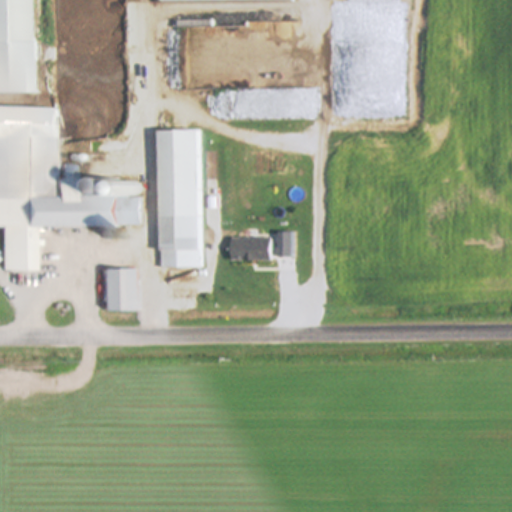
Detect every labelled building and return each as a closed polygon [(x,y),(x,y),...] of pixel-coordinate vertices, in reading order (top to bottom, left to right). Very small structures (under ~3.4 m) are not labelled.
[(41,0),(0,0),(0,95),(43,95),(41,0)] [(0,273),(41,273),(41,227),(146,227),(145,202),(165,202),(166,270),(206,270),(206,133),(163,133),(164,186),(80,186),(80,167),(61,167),(62,200),(38,200),(30,161),(40,158),(35,145),(31,141),(46,146),(47,150),(51,140),(61,140),(61,109),(0,109),(0,273)] [(299,234),(282,234),(283,259),(299,259),(299,234)] [(236,263),(280,262),(279,239),(236,240),(236,263)] [(104,272),(105,314),(141,313),(140,272),(104,272)]
